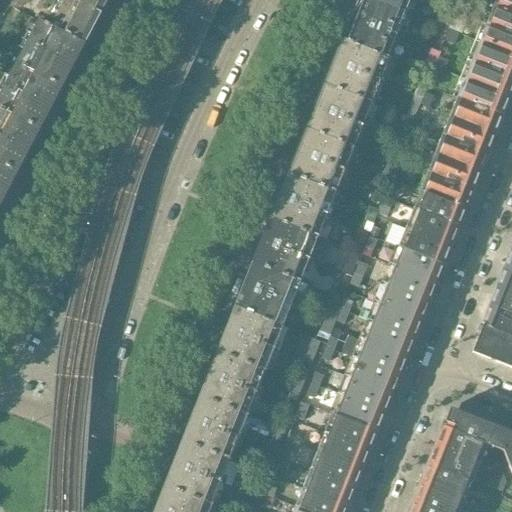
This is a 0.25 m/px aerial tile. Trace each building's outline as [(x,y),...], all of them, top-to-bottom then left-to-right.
[(10,0),(7,4),(14,8),(20,13),(25,6),(16,0),(10,0)] [(105,0),(65,0),(50,29),(82,45),(105,0)] [(394,39),(403,17),(357,0),(349,22),(394,39)] [(357,0),(403,17),(409,0),(357,0)] [(465,19),(474,1),(472,0),(462,0),(456,15),(465,19)] [(511,16),(511,0),(493,0),(490,9),(511,16)] [(0,32),(5,36),(20,13),(14,8),(0,28),(0,32)] [(511,37),(511,16),(490,9),(483,27),(511,37)] [(82,45),(50,29),(37,22),(25,45),(70,68),(82,45)] [(385,62),(394,39),(349,22),(340,44),(385,62)] [(511,59),(511,37),(483,27),(476,45),(511,59)] [(440,53),(448,32),(443,30),(434,51),(440,53)] [(378,84),(387,62),(385,62),(340,44),(331,65),(378,84)] [(70,68),(25,45),(14,66),(59,89),(70,68)] [(511,80),(511,59),(476,45),(469,63),(511,80)] [(440,53),(434,51),(431,49),(421,74),(422,75),(430,78),(440,53)] [(507,100),(511,87),(511,80),(469,63),(461,82),(507,100)] [(369,106),(378,84),(331,65),(323,87),(369,106)] [(59,89),(14,66),(3,87),(48,111),(59,89)] [(422,99),(430,78),(422,75),(413,96),(422,99)] [(499,120),(507,100),(461,82),(454,101),(499,120)] [(48,111),(3,87),(0,93),(0,113),(36,132),(48,111)] [(360,129),(369,106),(323,87),(314,110),(360,129)] [(413,121),(422,99),(413,96),(405,118),(413,121)] [(499,120),(454,101),(447,120),(492,138),(499,120)] [(351,151),(360,129),(314,110),(305,133),(351,151)] [(36,132),(0,113),(0,139),(25,153),(36,132)] [(404,143),(413,121),(405,118),(396,140),(404,143)] [(485,156),(492,138),(447,120),(440,138),(485,156)] [(343,173),(351,151),(305,133),(296,154),(343,173)] [(478,175),(485,156),(440,138),(432,157),(478,175)] [(25,153),(0,139),(0,166),(14,174),(25,153)] [(397,162),(404,143),(396,140),(387,162),(396,165),(397,162)] [(413,147),(404,143),(397,162),(406,165),(413,147)] [(334,195),(343,173),(296,154),(287,177),(334,195)] [(470,194),(478,175),(432,157),(425,175),(470,194)] [(389,180),(396,165),(387,162),(378,185),(386,188),(389,180)] [(14,174),(0,166),(0,193),(3,195),(14,174)] [(462,213),(470,194),(425,175),(418,194),(462,213)] [(325,217),(334,195),(287,177),(278,199),(325,217)] [(462,213),(418,194),(410,213),(455,231),(462,213)] [(316,239),(325,217),(278,199),(270,220),(316,239)] [(448,250),(455,231),(410,213),(403,231),(448,250)] [(307,262),(316,239),(270,220),(260,244),(307,262)] [(440,269),(448,250),(403,231),(395,251),(440,269)] [(366,239),(362,251),(372,255),(376,243),(366,239)] [(298,284),(307,262),(260,244),(252,267),(298,284)] [(440,269),(395,251),(389,267),(434,286),(440,269)] [(366,267),(357,263),(353,276),(361,279),(366,267)] [(289,307),(298,284),(252,267),(243,288),(289,307)] [(426,305),(434,286),(389,267),(381,287),(426,305)] [(511,294),(511,273),(504,270),(497,288),(511,294)] [(341,301),(346,287),(349,279),(340,276),(332,297),(341,301)] [(357,290),(361,279),(353,276),(348,287),(357,290)] [(419,323),(426,305),(381,287),(374,306),(419,323)] [(280,328),(289,307),(243,288),(235,309),(280,328)] [(511,314),(511,294),(497,288),(490,306),(511,314)] [(411,342),(419,323),(374,306),(367,322),(366,324),(411,342)] [(511,314),(490,306),(482,325),(511,337),(511,314)] [(271,350),(280,328),(235,309),(226,332),(271,350)] [(341,328),(346,316),(337,313),(335,322),(333,325),(341,328)] [(327,339),(333,324),(323,321),(318,335),(327,339)] [(404,361),(411,342),(366,324),(359,343),(404,361)] [(511,337),(482,325),(471,354),(476,356),(511,370),(511,337)] [(263,372),(271,350),(226,332),(217,354),(263,372)] [(313,358),(319,343),(311,340),(305,355),(313,358)] [(397,379),(404,361),(359,343),(352,361),(397,379)] [(326,365),(331,353),(324,350),(319,362),(326,365)] [(254,395),(263,372),(217,354),(208,376),(254,395)] [(390,397),(397,379),(352,361),(344,380),(390,397)] [(301,387),(307,372),(299,369),(293,384),(301,387)] [(314,399),(323,376),(315,373),(305,396),(314,399)] [(245,417),(254,395),(208,376),(199,399),(245,417)] [(382,416),(390,397),(344,380),(337,399),(382,416)] [(296,402),(301,387),(293,384),(293,386),(283,382),(279,395),(287,399),(296,402)] [(236,440),(245,417),(199,399),(190,421),(236,440)] [(375,435),(382,416),(337,399),(330,417),(375,435)] [(305,418),(308,409),(309,407),(301,404),(295,418),(303,422),(305,418)] [(283,433),(290,417),(292,410),(284,407),(281,414),(275,430),(283,433)] [(492,426),(454,412),(449,410),(442,426),(485,443),(492,426)] [(367,454),(375,435),(330,417),(322,436),(367,454)] [(227,462),(236,440),(190,421),(181,444),(227,462)] [(497,448),(491,445),(485,443),(442,426),(428,464),(471,481),(501,492),(505,484),(496,458),(500,449),(497,448)] [(511,434),(492,426),(485,443),(491,445),(497,448),(500,449),(503,450),(506,459),(511,476),(511,434)] [(278,447),(283,433),(275,430),(269,444),(278,447)] [(288,435),(286,441),(285,442),(294,445),(297,439),(288,435)] [(360,472),(367,454),(322,436),(315,454),(360,472)] [(289,457),(294,445),(285,442),(281,453),(277,462),(286,466),(289,457)] [(218,484),(227,462),(181,444),(173,466),(218,484)] [(352,492),(360,472),(315,454),(307,474),(352,492)] [(266,477),(272,462),(264,459),(258,474),(266,477)] [(280,481),(284,470),(286,466),(277,462),(271,480),(279,484),(280,481)] [(463,502),(471,481),(428,464),(419,485),(463,502)] [(209,506),(218,484),(173,466),(164,488),(209,506)] [(260,492),(266,477),(258,474),(252,489),(260,492)] [(352,492),(307,474),(300,492),(345,509),(352,492)] [(272,500),(277,489),(279,484),(271,480),(268,486),(264,496),(272,500)] [(433,511),(458,511),(463,502),(419,485),(412,503),(433,511)] [(159,511),(206,511),(209,506),(164,488),(155,510),(159,511)] [(297,511),(344,511),(345,509),(300,492),(293,510),(297,511)] [(263,498),(259,508),(268,511),(272,502),(263,498)] [(246,503),(242,511),(252,511),(254,506),(246,503)] [(433,511),(412,503),(408,511),(433,511)]
